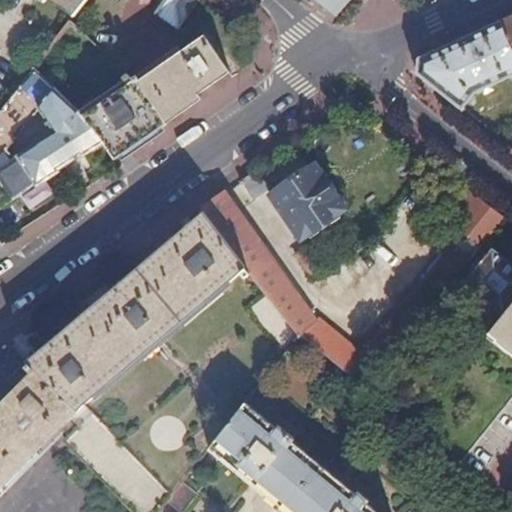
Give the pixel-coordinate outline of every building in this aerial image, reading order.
[(47,0),(75,20),(89,0),(47,0)] [(202,1),(200,0),(165,0),(153,19),(179,35),(202,1)] [(317,0),(329,9),(334,4),(339,8),(346,0),(317,0)] [(511,17),(503,23),(511,43),(511,17)] [(511,79),(511,43),(503,23),(422,59),(421,74),(465,110),(477,95),(511,79)] [(229,73),(204,36),(181,52),(177,48),(131,79),(138,86),(162,121),(198,95),(229,73)] [(165,126),(162,121),(138,86),(131,79),(126,75),(122,78),(125,82),(78,112),(103,142),(115,160),(146,139),(165,126)] [(78,112),(52,90),(38,109),(54,134),(17,158),(38,186),(58,173),(57,171),(80,155),(82,158),(103,142),(78,112)] [(162,121),(165,126),(201,101),(198,95),(162,121)] [(259,169),(256,171),(269,191),(267,193),(301,243),(348,211),(316,165),(275,193),(259,169)] [(256,171),(243,180),(256,200),(267,193),(269,191),(256,171)] [(467,192),(455,183),(434,209),(482,246),(502,220),(467,192)] [(201,209),(203,212),(250,273),(300,336),(308,342),(343,372),(363,389),(467,263),(461,258),(452,267),(439,257),(366,345),(353,345),(319,318),(316,322),(225,193),(201,209)] [(203,212),(27,362),(36,371),(77,412),(240,271),(245,277),(250,273),(203,212)] [(511,304),(511,267),(491,251),(464,287),(502,317),(511,304)] [(511,304),(502,317),(490,332),(511,349),(511,304)] [(308,342),(305,345),(319,357),(331,367),(340,375),(343,372),(308,342)] [(0,406),(36,371),(27,362),(8,344),(0,349),(0,406)] [(319,357),(306,371),(318,382),(331,367),(319,357)] [(0,406),(0,489),(77,412),(36,371),(0,406)] [(209,449),(285,511),(378,511),(368,503),(371,500),(360,491),(358,494),(294,441),(296,437),(280,424),(278,427),(248,402),(209,449)] [(412,402),(399,418),(413,430),(426,414),(412,402)] [(157,511),(170,494),(90,413),(63,442),(134,511),(157,511)] [(185,511),(199,495),(184,482),(172,495),(172,499),(169,503),(178,511),(185,511)]
